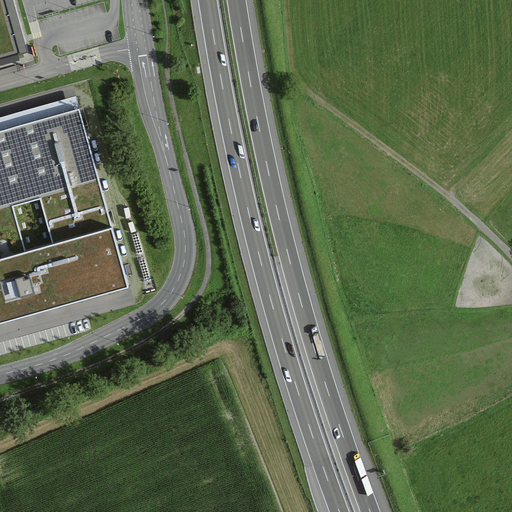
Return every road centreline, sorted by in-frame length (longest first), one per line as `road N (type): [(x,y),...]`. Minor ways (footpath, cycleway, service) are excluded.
road 1 (track): [(0,401),(140,349),(195,306),(207,281),(209,251),(168,74),(162,0)]
road 2 (motorway): [(370,511),(293,274),(237,0)]
road 3 (motorway): [(207,0),(269,294),(339,511)]
road 4 (unclassified): [(139,0),(185,237),(179,279),(150,313),(70,353),(0,375)]
road 5 (track): [(511,256),(300,80),(286,0)]
